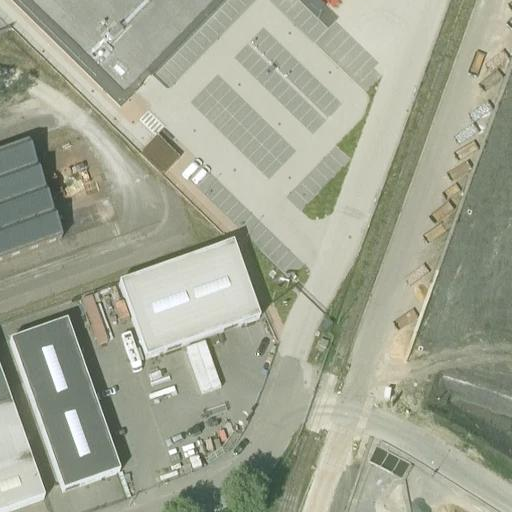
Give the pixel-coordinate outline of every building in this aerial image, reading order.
[(11,0),(122,107),(226,0),(11,0)] [(0,262),(61,241),(54,222),(26,145),(0,154),(0,262)] [(258,321),(232,246),(118,285),(145,361),(258,321)] [(90,295),(80,299),(88,320),(98,316),(90,295)] [(8,343),(61,494),(118,474),(65,323),(8,343)] [(0,380),(0,511),(9,511),(42,501),(0,380)]
